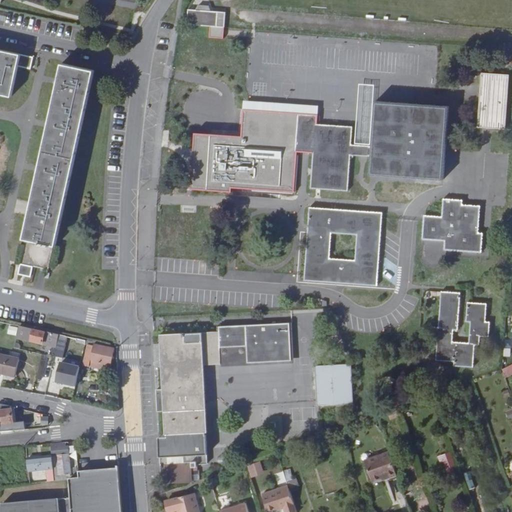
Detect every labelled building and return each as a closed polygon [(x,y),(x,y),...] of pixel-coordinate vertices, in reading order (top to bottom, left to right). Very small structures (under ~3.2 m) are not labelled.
[(188,9),(187,24),(217,27),(218,11),(211,11),(196,10),(188,9)] [(0,92),(12,95),(21,55),(0,49),(0,92)] [(24,239),(55,246),(95,72),(63,64),(59,83),(49,126),(39,170),(30,210),(24,239)] [(491,128),(499,128),(504,129),(506,129),(509,74),(482,73),(481,88),(480,101),(478,127),(482,127),(491,128)] [(351,145),(352,127),(317,124),(317,115),(245,110),(242,137),(211,135),(207,190),(231,191),(231,187),(294,191),(297,151),(302,151),(304,151),(309,151),(314,152),(314,154),(312,170),(312,175),(311,188),(348,191),(349,177),(349,172),(351,156),(351,154),(372,156),(372,158),(371,174),(443,179),(449,107),(435,105),(376,101),(373,146),(351,145)] [(445,250),(481,252),(483,233),(479,233),(481,206),(462,205),(463,200),(444,199),(443,217),(425,215),(424,223),(423,239),(445,240),(445,250)] [(377,285),(383,212),(310,207),(305,280),(377,285)] [(421,258),(440,260),(442,242),(423,240),(421,258)] [(52,248),(25,241),(21,259),(48,265),(52,248)] [(470,335),(469,343),(465,343),(461,343),(453,342),(453,337),(453,334),(453,330),(458,330),(459,311),(460,307),(461,293),(442,291),(439,327),(435,327),(434,341),(438,342),(437,360),(454,361),(454,366),(474,367),(475,344),(480,345),(481,336),(489,336),(490,322),(486,322),(487,304),(468,302),(467,321),(471,321),(470,335)] [(165,393),(168,456),(185,455),(186,463),(168,464),(167,464),(168,481),(193,480),(193,482),(199,480),(199,470),(192,470),(192,463),(192,462),(199,461),(199,458),(199,455),(208,454),(205,395),(204,376),(203,365),(211,364),(221,364),(221,347),(248,346),(248,363),(292,362),(291,324),(219,326),(220,331),(218,331),(162,334),(162,345),(167,344),(168,366),(163,366),(164,389),(166,389),(166,393),(165,393)] [(23,326),(20,338),(55,347),(57,334),(23,326)] [(55,347),(53,354),(60,356),(64,335),(57,334),(55,347)] [(110,370),(114,348),(92,344),(88,366),(110,370)] [(221,347),(221,364),(248,363),(248,346),(221,347)] [(0,376),(13,380),(19,359),(0,353),(0,376)] [(54,385),(75,388),(79,360),(58,358),(54,385)] [(353,403),(351,364),(316,366),(318,404),(353,403)] [(0,403),(0,427),(0,430),(12,429),(11,423),(12,423),(11,410),(10,410),(10,405),(0,403)] [(283,431),(330,429),(329,412),(282,413),(283,431)] [(50,455),(56,455),(68,453),(68,448),(65,448),(65,441),(49,443),(50,451),(50,455)] [(25,454),(26,466),(51,463),(50,455),(50,451),(25,454)] [(372,480),(384,477),(391,474),(391,477),(397,475),(389,452),(365,460),(372,480)] [(449,452),(437,457),(441,467),(453,462),(449,452)] [(68,453),(56,455),(58,473),(70,473),(68,453)] [(168,456),(168,464),(186,463),(185,455),(168,456)] [(25,468),(24,457),(17,457),(18,469),(25,468)] [(247,466),(251,478),(264,473),(260,461),(247,466)] [(118,468),(78,471),(78,478),(119,473),(118,468)] [(122,511),(119,473),(78,478),(71,478),(73,511),(61,511),(60,499),(2,504),(2,511),(122,511)] [(284,511),(296,511),(287,484),(262,492),(268,511),(283,506),(284,511)] [(177,511),(197,511),(192,490),(165,498),(168,510),(176,508),(177,511)]
